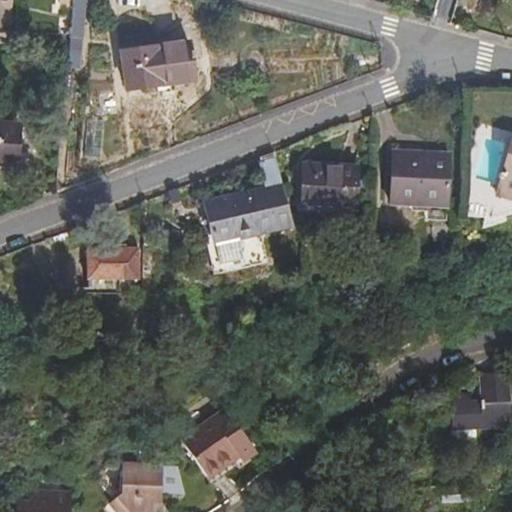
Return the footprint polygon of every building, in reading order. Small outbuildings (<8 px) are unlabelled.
[(67,0),(64,51),(62,67),(75,68),(79,0),(67,0)] [(429,0),(425,17),(440,21),(445,0),(429,0)] [(182,40),(109,51),(116,94),(155,88),(189,83),(182,40)] [(96,122),(80,120),(77,156),(93,157),(96,122)] [(10,125),(0,124),(0,164),(6,165),(10,125)] [(511,141),(498,197),(511,201),(511,141)] [(439,157),(385,154),(383,205),(437,207),(439,157)] [(250,161),(257,185),(270,182),(264,158),(250,161)] [(351,165),(295,162),(293,204),(349,206),(351,165)] [(282,224),(270,182),(257,185),(214,198),(215,204),(195,209),(204,243),(282,224)] [(215,204),(214,198),(194,202),(195,209),(215,204)] [(448,252),(449,238),(422,238),(422,251),(448,252)] [(128,250),(80,249),(79,278),(128,279),(128,250)] [(471,374),(499,372),(499,365),(471,367),(471,374)] [(511,386),(511,369),(499,372),(471,374),(472,394),(463,395),(463,389),(453,389),(443,396),(445,427),(446,427),(467,425),(503,422),(500,387),(511,386)] [(431,378),(416,387),(413,416),(432,416),(431,378)] [(247,452),(220,409),(174,438),(198,476),(230,456),(233,461),(247,452)] [(468,432),(467,425),(446,427),(446,431),(450,434),(468,432)] [(157,467),(158,452),(117,450),(116,465),(157,467)] [(182,491),(180,463),(164,464),(165,492),(182,491)] [(154,511),(159,508),(155,504),(157,467),(116,465),(114,496),(106,504),(112,511),(154,511)] [(64,511),(65,497),(13,494),(11,511),(64,511)]
